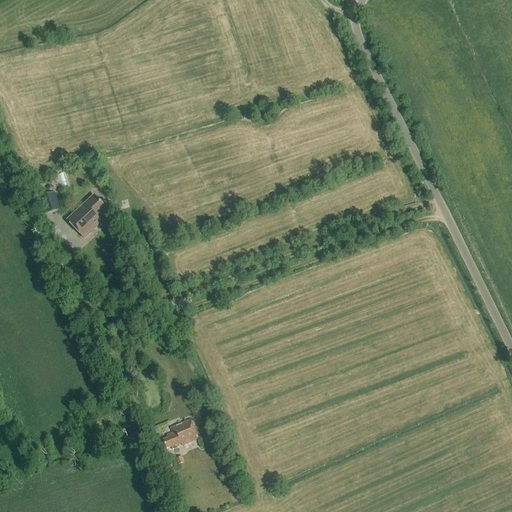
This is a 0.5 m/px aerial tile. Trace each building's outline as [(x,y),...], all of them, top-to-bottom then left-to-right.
[(60,211),(56,194),(40,198),(44,215),(60,211)] [(109,211),(94,195),(66,221),(85,241),(102,224),(98,221),(109,211)] [(172,450),(179,448),(178,445),(181,444),(182,447),(198,441),(191,421),(170,428),(172,434),(167,436),(168,439),(163,441),(166,450),(171,448),(172,450)] [(221,438),(216,426),(206,430),(210,442),(221,438)] [(169,465),(160,469),(165,481),(174,477),(169,465)]
